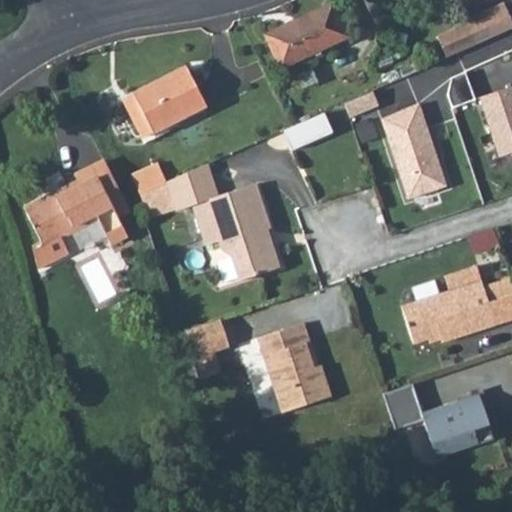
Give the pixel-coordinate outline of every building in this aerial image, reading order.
[(502,7),(465,25),(467,28),(475,45),(487,39),(511,29),(502,7)] [(293,31),(264,45),(278,73),(344,40),(328,8),(291,26),(293,31)] [(467,28),(436,44),(442,59),(475,45),(467,28)] [(455,73),(450,90),(454,102),(480,94),(471,66),(455,73)] [(185,70),(133,96),(153,135),(205,109),(185,70)] [(511,82),(482,92),(502,152),(511,148),(511,82)] [(375,88),(348,101),(353,115),(381,102),(375,88)] [(421,97),(384,113),(409,192),(448,180),(421,97)] [(321,110),(282,129),(291,153),(331,133),(321,110)] [(105,160),(92,166),(117,216),(129,210),(105,160)] [(190,204),(203,245),(217,239),(220,248),(234,257),(240,274),(279,262),(273,241),(268,242),(263,228),(271,225),(257,182),(220,194),(209,162),(167,180),(157,162),(130,172),(150,219),(177,209),(190,204)] [(117,216),(92,166),(75,175),(78,181),(24,207),(40,239),(30,244),(35,271),(68,256),(59,238),(96,220),(108,244),(126,235),(117,216)] [(402,304),(414,341),(440,333),(444,341),(511,320),(511,281),(510,276),(484,284),(477,265),(444,276),(449,291),(402,304)] [(182,333),(198,381),(244,364),(225,317),(182,333)] [(255,336),(280,413),(332,396),(322,364),(312,368),(309,357),(314,356),(303,320),(255,336)] [(411,381),(381,391),(392,426),(422,417),(430,441),(444,436),(449,451),(492,438),(477,392),(420,410),(411,381)] [(434,456),(449,451),(444,436),(430,441),(434,456)]
